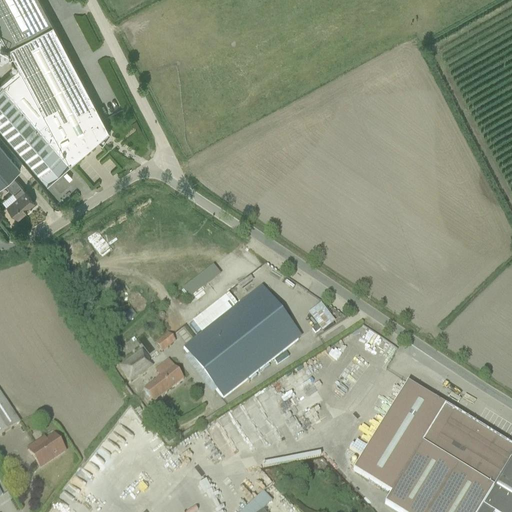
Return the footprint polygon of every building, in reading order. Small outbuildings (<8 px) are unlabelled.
[(0,0),(0,31),(18,67),(0,82),(0,127),(44,179),(106,129),(51,19),(40,0),(0,0)] [(0,182),(20,164),(0,141),(0,182)] [(23,182),(4,199),(17,213),(36,196),(23,182)] [(261,290),(183,351),(221,401),(301,340),(261,290)] [(310,312),(322,320),(326,316),(314,307),(310,312)] [(149,346),(157,354),(170,342),(161,333),(149,346)] [(113,351),(123,346),(119,337),(109,342),(113,351)] [(141,355),(121,368),(130,382),(150,369),(141,355)] [(158,380),(140,392),(150,406),(185,382),(172,363),(154,376),(158,380)] [(276,380),(265,385),(270,394),(280,389),(276,380)] [(483,511),(486,508),(511,465),(511,445),(411,385),(358,472),(400,497),(391,511),(393,511),(483,511)] [(0,394),(0,438),(19,427),(0,394)] [(322,423),(330,418),(319,402),(311,407),(322,423)] [(47,440),(28,452),(40,471),(67,454),(58,440),(50,445),(47,440)] [(511,511),(511,465),(486,508),(483,511),(511,511)]
